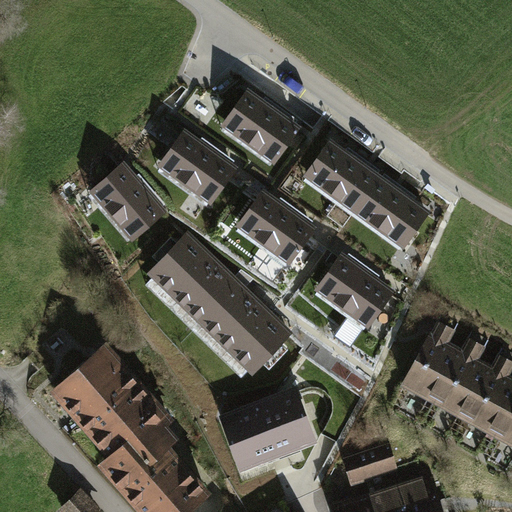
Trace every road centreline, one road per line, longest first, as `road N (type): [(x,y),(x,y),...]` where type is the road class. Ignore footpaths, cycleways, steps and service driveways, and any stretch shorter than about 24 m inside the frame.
road 1 (residential): [(195,0),(511,217)]
road 2 (residential): [(0,386),(116,511)]
